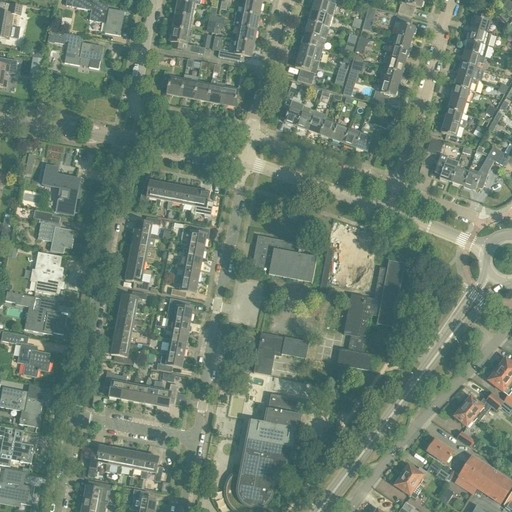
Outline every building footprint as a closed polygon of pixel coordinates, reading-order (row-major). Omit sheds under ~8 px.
[(106,25),(104,34),(120,37),(120,36),(124,14),(125,14),(109,11),(109,12),(107,11),(109,4),(87,0),(67,0),(66,7),(91,12),(89,22),(106,25)] [(317,0),(315,0),(312,11),(332,18),(333,17),(327,15),(330,4),(335,5),(336,0),(320,0),(320,1),(317,0)] [(423,0),(407,0),(406,5),(401,3),(398,15),(412,19),(415,8),(421,9),(423,0)] [(502,8),(505,11),(511,4),(508,1),(502,8)] [(178,2),(175,16),(192,19),(194,11),(195,11),(196,6),(197,6),(178,2)] [(239,8),(238,13),(237,14),(259,18),(261,5),(245,2),(243,9),(239,8)] [(0,38),(9,40),(10,38),(18,39),(19,29),(12,28),(14,16),(21,17),(22,8),(1,4),(0,8),(0,38)] [(312,11),(308,23),(329,29),(332,18),(312,11)] [(240,28),(240,29),(256,32),(259,18),(237,14),(238,13),(236,13),(235,22),(234,22),(233,27),(240,28)] [(474,18),(471,31),(491,37),(491,36),(486,34),(489,24),(493,25),(495,18),(482,15),(480,20),(474,18)] [(175,16),(173,30),(189,33),(189,32),(191,24),(193,25),(194,19),(192,19),(175,16)] [(397,36),(397,37),(411,41),(415,29),(410,27),(411,21),(397,17),(392,35),(397,36)] [(308,23),(305,34),(326,40),(329,29),(308,23)] [(237,42),(254,45),(256,32),(240,29),(238,36),(236,36),(235,42),(237,42)] [(189,33),(173,30),(172,34),(171,34),(171,35),(169,34),(168,42),(170,42),(170,43),(177,45),(176,51),(190,53),(191,47),(187,46),(188,38),(190,38),(191,33),(189,32),(189,33)] [(471,31),(467,43),(488,48),(491,37),(471,31)] [(203,48),(209,49),(213,36),(207,34),(203,48)] [(305,34),(302,46),(322,52),(326,40),(305,34)] [(100,63),(103,48),(83,44),(84,38),(66,35),(64,42),(68,43),(67,48),(64,64),(79,67),(81,59),(90,61),(89,69),(99,71),(100,63)] [(215,37),(213,50),(221,51),(223,38),(215,37)] [(360,37),(357,49),(364,51),(365,47),(367,48),(369,40),(360,37)] [(397,37),(393,48),(408,53),(411,41),(397,37)] [(254,45),(237,42),(236,50),(234,49),(233,55),(219,52),(218,59),(243,64),(244,57),(251,59),(254,45)] [(467,43),(464,53),(485,59),(488,48),(467,43)] [(302,46),(298,57),(319,63),(322,52),(302,46)] [(191,47),(190,53),(204,56),(205,50),(191,47)] [(386,52),(384,58),(405,64),(408,53),(393,48),(392,54),(386,52)] [(31,50),(29,58),(32,59),(42,60),(43,52),(31,50)] [(464,53),(461,65),(476,69),(477,64),(483,66),(485,59),(464,53)] [(300,71),(299,76),(313,80),(315,75),(316,75),(319,63),(298,57),(295,69),(300,71)] [(388,65),(387,71),(401,76),(405,64),(384,58),(383,63),(388,65)] [(0,88),(6,89),(8,73),(16,74),(18,62),(1,59),(0,63),(0,88)] [(32,59),(30,74),(41,76),(43,61),(42,60),(32,59)] [(461,65),(457,77),(472,81),(472,80),(478,82),(481,71),(476,69),(461,65)] [(345,78),(347,71),(340,69),(338,76),(345,78)] [(380,81),(379,81),(398,87),(401,76),(387,71),(383,82),(380,81)] [(50,81),(51,73),(43,72),(41,79),(50,81)] [(350,97),(357,75),(350,72),(343,95),(350,97)] [(167,96),(181,98),(184,80),(183,82),(176,80),(176,78),(170,77),(171,74),(165,73),(162,88),(168,89),(167,96)] [(225,88),(222,106),(235,109),(236,102),(242,103),(247,77),(241,76),(238,92),(230,90),(230,88),(225,88)] [(313,80),(299,76),(297,82),(311,86),(313,80)] [(457,77),(454,89),(469,93),(472,81),(457,77)] [(181,98),(194,101),(198,82),(197,82),(197,84),(189,83),(189,81),(184,80),(181,98)] [(398,87),(379,81),(378,86),(382,87),(380,94),(375,92),(373,99),(388,103),(390,97),(395,98),(398,87)] [(194,101),(208,104),(211,85),(210,87),(203,85),(203,83),(198,82),(194,101)] [(208,104),(222,106),(225,88),(224,87),(224,89),(216,88),(216,86),(211,85),(208,104)] [(454,89),(451,99),(466,104),(469,93),(454,89)] [(388,103),(373,99),(372,104),(386,108),(388,103)] [(451,99),(448,111),(462,115),(466,104),(451,99)] [(500,109),(504,112),(508,105),(504,102),(500,109)] [(284,124),(296,128),(301,114),(289,109),(290,107),(284,105),(280,118),(285,120),(284,124)] [(296,128),(308,132),(315,112),(310,110),(308,116),(301,114),(296,128)] [(446,117),(444,123),(459,127),(465,128),(467,123),(461,121),(462,115),(448,111),(447,112),(446,111),(444,117),(446,117)] [(308,132),(320,136),(325,122),(327,117),(315,112),(308,132)] [(498,113),(494,120),(498,122),(502,116),(498,113)] [(498,122),(494,120),(488,131),(492,133),(498,122)] [(320,136),(331,141),(336,126),(325,122),(320,136)] [(459,127),(444,123),(441,134),(446,136),(445,141),(462,146),(463,140),(456,138),(459,127)] [(331,141),(343,145),(348,131),(336,126),(331,141)] [(360,135),(355,149),(367,153),(368,150),(374,152),(382,129),(376,127),(374,134),(362,129),(360,135)] [(343,145),(355,149),(360,135),(348,131),(343,145)] [(427,152),(435,154),(439,144),(431,141),(427,152)] [(476,152),(487,158),(487,159),(489,156),(482,153),(483,151),(482,149),(479,147),(476,152)] [(487,159),(493,162),(499,151),(494,149),(491,154),(490,153),(489,156),(487,159)] [(499,151),(493,162),(494,162),(504,168),(510,158),(509,157),(499,151)] [(446,182),(451,183),(456,168),(457,168),(458,163),(447,159),(447,158),(441,156),(434,174),(440,176),(439,179),(440,180),(439,181),(446,183),(446,182)] [(468,174),(463,188),(475,192),(476,189),(482,190),(489,172),(494,162),(493,162),(487,159),(487,158),(481,169),(482,170),(480,178),(476,176),(477,173),(469,170),(468,174)] [(451,183),(463,188),(468,174),(456,169),(457,168),(456,168),(451,183)] [(59,208),(74,211),(76,199),(80,200),(82,188),(76,186),(77,180),(45,174),(43,186),(62,190),(60,200),(59,199),(59,201),(60,202),(59,208)] [(149,199),(156,201),(159,201),(161,185),(150,183),(148,192),(142,191),(139,205),(147,207),(149,199)] [(161,201),(168,203),(170,203),(173,187),(161,185),(159,201),(156,201),(156,208),(159,209),(161,201)] [(172,204),(180,205),(182,206),(185,189),(173,187),(170,203),(168,203),(167,211),(171,211),(172,204)] [(184,206),(192,207),(194,208),(197,192),(185,189),(182,206),(180,205),(179,213),(183,214),(184,206)] [(195,216),(195,213),(205,215),(205,218),(210,219),(213,204),(208,203),(209,194),(208,194),(209,192),(202,191),(202,192),(197,192),(194,208),(192,207),(191,215),(195,216)] [(50,253),(63,255),(65,249),(72,251),(73,241),(72,240),(74,232),(60,230),(61,225),(59,224),(60,218),(53,217),(53,215),(35,212),(33,220),(39,221),(39,224),(41,224),(38,240),(52,243),(50,253)] [(136,222),(134,234),(150,238),(150,240),(155,241),(157,241),(158,237),(150,236),(152,226),(160,227),(161,221),(146,218),(145,224),(136,222)] [(184,226),(181,241),(189,242),(189,245),(205,248),(207,236),(198,234),(199,228),(184,226)] [(134,234),(132,247),(148,250),(148,252),(155,253),(156,249),(154,248),(155,241),(150,240),(150,238),(134,234)] [(269,273),(269,276),(312,284),(317,259),(316,259),(303,257),(304,249),(279,244),(280,241),(258,237),(256,245),(257,245),(257,247),(256,247),(255,252),(256,252),(255,256),(254,255),(254,261),(254,262),(253,262),(252,270),(269,273)] [(188,247),(187,254),(186,257),(202,260),(205,248),(189,245),(189,242),(181,241),(180,245),(188,247)] [(132,247),(129,259),(146,262),(146,263),(153,264),(154,261),(146,259),(147,252),(148,252),(148,250),(132,247)] [(186,259),(184,266),(184,269),(200,272),(202,260),(186,257),(187,254),(179,253),(178,257),(186,259)] [(60,269),(62,258),(38,254),(35,272),(39,272),(35,293),(59,297),(64,269),(60,269)] [(129,259),(127,270),(144,273),(143,275),(151,276),(151,272),(144,271),(145,263),(146,263),(146,262),(129,259)] [(395,328),(404,263),(389,261),(388,268),(380,267),(375,298),(351,295),(345,335),(351,335),(348,350),(340,349),(337,366),(370,371),(372,355),(365,354),(371,316),(378,317),(377,325),(395,328)] [(184,270),(182,278),(182,280),(198,284),(200,272),(184,269),(184,266),(177,265),(176,269),(184,270)] [(144,273),(127,270),(125,282),(134,284),(133,289),(148,292),(149,284),(142,283),(143,275),(144,273)] [(182,280),(182,278),(175,277),(173,284),(181,286),(180,292),(172,290),(171,296),(186,299),(187,294),(196,295),(198,284),(182,280)] [(327,283),(321,282),(318,298),(324,299),(327,283)] [(47,336),(48,333),(63,336),(67,317),(54,315),(54,312),(57,313),(59,304),(60,304),(60,303),(41,300),(38,313),(33,312),(36,299),(31,298),(7,293),(5,301),(16,303),(16,305),(30,307),(29,310),(28,310),(28,311),(29,312),(25,330),(24,330),(24,331),(47,336)] [(122,297),(120,309),(136,312),(136,314),(143,315),(144,311),(136,310),(138,300),(146,301),(147,295),(132,293),(131,298),(122,297)] [(170,300),(167,316),(175,317),(175,320),(191,323),(193,310),(189,309),(190,304),(170,300)] [(120,309),(118,321),(134,324),(133,326),(141,327),(142,323),(134,322),(135,314),(136,314),(136,312),(120,309)] [(175,317),(167,316),(166,320),(168,320),(166,328),(173,329),(172,331),(188,334),(189,334),(191,333),(191,329),(191,327),(190,327),(191,323),(175,320),(175,317)] [(116,328),(115,332),(132,335),(131,338),(139,339),(139,335),(132,333),(133,326),(134,324),(118,321),(116,321),(115,321),(114,326),(115,328),(116,328)] [(171,337),(170,340),(170,343),(186,346),(188,334),(172,331),(173,329),(166,328),(165,328),(164,332),(168,332),(167,336),(171,337)] [(115,332),(113,344),(129,347),(129,350),(136,350),(137,347),(129,345),(131,338),(132,335),(115,332)] [(23,376),(37,379),(38,372),(40,373),(40,372),(48,374),(50,364),(49,364),(50,355),(36,353),(37,348),(33,347),(27,346),(29,338),(2,333),(1,342),(16,345),(16,344),(21,345),(17,364),(25,366),(23,376)] [(255,373),(272,376),(275,354),(307,359),(310,341),(261,333),(255,373)] [(170,345),(168,352),(168,355),(184,358),(186,346),(170,343),(170,340),(163,340),(162,343),(170,345)] [(129,347),(113,344),(111,356),(115,357),(114,363),(133,366),(135,356),(127,355),(128,350),(129,350),(129,347)] [(168,355),(168,352),(160,351),(160,355),(162,355),(160,365),(158,365),(157,371),(171,374),(172,368),(182,370),(184,358),(168,355)] [(498,370),(497,371),(511,381),(511,364),(505,360),(501,365),(499,365),(497,368),(498,370)] [(511,393),(511,381),(497,371),(496,372),(494,372),(492,375),(492,377),(488,382),(508,397),(504,402),(511,408),(511,396),(510,395),(511,393)] [(109,398),(121,401),(124,384),(126,385),(127,377),(123,376),(123,378),(113,376),(113,375),(107,373),(105,388),(110,389),(109,398)] [(121,401),(133,403),(136,387),(138,387),(139,379),(135,379),(134,386),(126,385),(124,384),(121,401)] [(133,403),(144,405),(147,389),(150,389),(151,382),(147,381),(146,389),(138,387),(136,387),(133,403)] [(144,405),(156,407),(160,391),(162,392),(163,384),(155,382),(154,390),(150,389),(147,389),(144,405)] [(169,393),(162,392),(160,391),(156,407),(157,408),(157,409),(157,410),(161,411),(163,410),(163,409),(168,410),(169,406),(175,407),(178,387),(171,385),(169,393)] [(19,426),(38,429),(36,428),(38,419),(40,419),(43,402),(28,399),(29,393),(3,389),(0,402),(0,408),(22,412),(20,420),(19,422),(20,422),(19,426)] [(466,404),(462,408),(477,419),(477,420),(479,422),(491,408),(496,412),(503,404),(492,395),(486,403),(483,400),(479,405),(470,398),(469,399),(468,398),(464,403),(466,404)] [(293,450),(302,402),(270,396),(265,424),(251,421),(247,441),(243,463),(240,476),(234,475),(232,477),(230,479),(229,481),(228,483),(227,485),(226,488),(226,490),(226,491),(225,492),(226,495),(226,497),(226,500),(227,502),(228,504),(229,506),(231,508),(233,510),(234,511),(235,511),(261,511),(264,511),(265,509),(266,509),(267,507),(268,505),(269,503),(270,501),(271,499),(272,496),(272,493),(273,489),(274,483),(275,481),(276,479),(277,476),(278,474),(279,473),(281,471),(283,469),(284,468),(285,468),(286,466),(288,464),(290,460),(291,458),(292,456),(293,453),(293,450)] [(477,419),(462,408),(459,412),(457,411),(453,416),(455,417),(454,418),(467,428),(471,422),(473,424),(477,420),(477,419)] [(0,427),(0,437),(3,438),(0,454),(0,466),(7,468),(10,468),(11,461),(17,462),(20,463),(20,464),(22,464),(23,464),(29,465),(31,465),(33,455),(31,455),(33,447),(19,444),(19,440),(22,441),(24,432),(18,431),(0,428),(0,427)] [(457,440),(471,449),(475,442),(462,434),(457,440)] [(318,437),(309,443),(312,448),(321,441),(318,437)] [(427,452),(446,465),(453,454),(435,441),(427,452)] [(108,466),(111,450),(99,447),(99,449),(93,448),(91,459),(89,470),(97,472),(98,464),(106,465),(108,466)] [(110,466),(118,468),(120,468),(123,452),(111,450),(108,466),(106,465),(105,473),(109,474),(110,466)] [(122,469),(130,470),(132,470),(135,454),(123,452),(120,468),(118,468),(117,476),(121,476),(122,469)] [(134,471),(141,472),(144,473),(147,456),(135,454),(132,470),(130,470),(129,478),(132,478),(134,471)] [(144,473),(141,472),(141,480),(146,481),(148,473),(156,475),(154,483),(160,484),(163,469),(157,468),(159,459),(147,456),(144,473)] [(459,478),(501,506),(511,488),(511,484),(472,458),(459,478)] [(428,469),(437,475),(436,477),(445,483),(449,476),(432,464),(428,469)] [(402,476),(402,477),(417,487),(421,480),(426,484),(430,477),(420,469),(417,473),(408,467),(406,471),(403,471),(402,474),(402,476)] [(0,469),(0,503),(1,504),(15,506),(15,504),(21,505),(31,507),(31,506),(33,497),(34,488),(24,486),(20,486),(21,483),(23,483),(24,479),(25,475),(26,475),(26,474),(21,473),(5,470),(0,469)] [(89,470),(88,476),(88,478),(95,480),(96,472),(89,470)] [(417,487),(402,477),(401,478),(399,478),(397,481),(398,483),(395,487),(415,500),(422,490),(417,487)] [(86,488),(84,499),(100,503),(99,505),(107,506),(108,502),(105,502),(106,492),(110,492),(111,486),(96,484),(95,489),(86,488)] [(439,501),(446,506),(454,494),(447,490),(439,501)] [(134,499),(132,507),(139,508),(138,510),(149,511),(154,511),(157,501),(148,499),(149,494),(134,491),(132,499),(134,499)] [(511,511),(511,493),(503,507),(509,511),(511,511)] [(84,499),(81,511),(83,511),(97,511),(99,505),(100,503),(84,499)]
